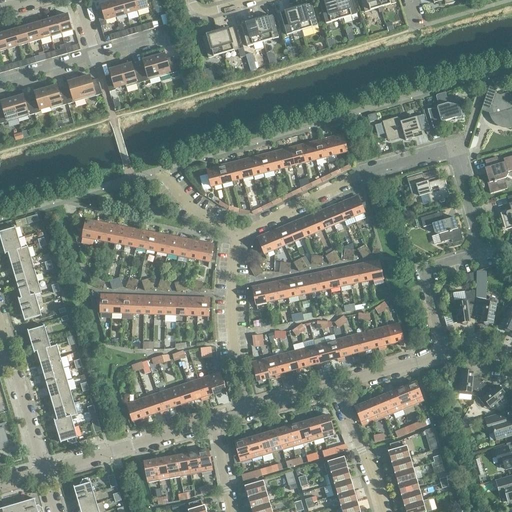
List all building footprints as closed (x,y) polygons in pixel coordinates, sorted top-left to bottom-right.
[(116,0),(111,2),(116,18),(126,15),(122,0),(116,0)] [(122,0),(126,15),(137,12),(133,0),(122,0)] [(133,0),(137,12),(148,9),(145,0),(133,0)] [(156,15),(163,13),(159,0),(152,0),(156,15)] [(331,22),(341,19),(335,0),(327,0),(328,0),(325,1),(319,2),(326,24),(331,23),(331,22)] [(335,0),(341,19),(351,16),(351,17),(357,15),(352,0),(335,0)] [(380,8),(377,0),(360,0),(365,13),(371,11),(370,11),(380,8)] [(106,25),(105,21),(116,18),(111,2),(100,5),(102,10),(96,12),(101,27),(106,25)] [(311,5),(305,7),(303,8),(302,6),(302,5),(295,7),(302,31),(312,28),(318,27),(311,5)] [(292,34),(302,31),(295,7),(288,9),(288,10),(289,12),(286,13),(286,12),(280,14),(286,36),(292,34)] [(72,31),(68,14),(57,18),(61,34),(72,31)] [(263,42),(272,40),(273,40),(278,38),(276,29),(272,16),(266,18),(263,19),(263,17),(263,16),(256,19),(263,42)] [(61,34),(57,18),(46,21),(51,37),(61,34)] [(263,42),(256,19),(249,21),(250,23),(247,24),(241,25),(247,47),(253,46),(253,45),(263,42)] [(51,37),(46,21),(35,24),(40,40),(51,37)] [(394,31),(391,22),(385,24),(388,32),(394,31)] [(29,44),(40,40),(35,24),(25,27),(29,44)] [(19,47),(29,44),(25,27),(14,30),(19,47)] [(224,28),(217,30),(224,54),(233,51),(237,50),(239,50),(239,49),(233,28),(227,30),(224,31),(224,29),(224,28)] [(19,47),(14,30),(3,33),(8,50),(19,47)] [(224,54),(217,30),(210,32),(210,33),(211,35),(208,36),(208,35),(202,37),(208,59),(214,57),(224,54)] [(346,34),(348,41),(349,42),(355,41),(352,32),(346,34)] [(0,52),(8,50),(3,33),(0,34),(0,52)] [(327,40),(329,47),(329,48),(335,47),(333,38),(327,40)] [(70,43),(65,45),(67,54),(80,50),(79,45),(71,47),(70,43)] [(60,50),(55,52),(57,57),(67,54),(65,45),(59,47),(60,50)] [(160,78),(177,73),(176,72),(180,71),(177,59),(167,62),(165,54),(154,58),(160,78)] [(142,80),(143,83),(160,78),(154,58),(143,61),(145,69),(139,71),(142,80)] [(124,80),(126,88),(143,83),(142,80),(139,71),(134,72),(131,64),(120,67),(124,80)] [(109,92),(115,91),(114,88),(125,85),(126,88),(124,80),(120,67),(109,71),(111,79),(106,81),(109,92)] [(79,80),(85,100),(102,95),(98,83),(92,84),(90,76),(79,80)] [(68,105),(85,100),(79,80),(68,83),(70,91),(64,93),(68,105)] [(56,86),(45,89),(51,109),(68,105),(64,93),(59,94),(56,86)] [(507,104),(511,103),(508,93),(500,96),(496,94),(497,90),(489,87),(483,104),(491,106),(490,109),(492,115),(491,115),(491,116),(493,120),(495,123),(499,126),(503,127),(507,128),(511,127),(511,129),(511,128),(511,109),(509,110),(507,104)] [(31,102),(34,114),(40,113),(40,110),(50,107),(51,110),(51,109),(45,89),(34,93),(37,101),(31,102)] [(23,96),(12,99),(18,119),(34,114),(31,102),(25,104),(23,96)] [(0,111),(0,120),(1,124),(18,119),(12,99),(1,103),(3,111),(0,111)] [(464,120),(458,101),(451,105),(450,103),(438,107),(439,109),(427,110),(430,119),(431,119),(430,119),(435,118),(438,122),(438,123),(439,123),(440,123),(455,119),(455,120),(455,121),(464,120)] [(423,116),(417,117),(400,122),(400,120),(397,119),(383,123),(388,139),(391,141),(404,137),(405,141),(414,139),(413,134),(427,130),(423,116)] [(14,135),(16,141),(24,139),(22,133),(14,135)] [(342,136),(332,138),(336,155),(347,152),(342,136)] [(321,141),(326,158),(336,155),(332,138),(321,141)] [(321,141),(311,144),(315,161),(326,158),(321,141)] [(301,146),(305,163),(315,161),(311,144),(301,146)] [(301,146),(290,149),(294,166),(305,163),(301,146)] [(280,152),(284,168),(294,166),(290,149),(280,152)] [(280,152),(269,154),(274,171),(284,168),(280,152)] [(263,174),(274,171),(269,154),(259,157),(263,174)] [(485,169),(489,183),(487,184),(490,194),(507,189),(504,179),(506,178),(508,174),(508,173),(511,171),(511,156),(503,159),(504,163),(499,165),(497,158),(485,161),(487,168),(485,169)] [(259,157),(249,160),(253,176),(263,174),(259,157)] [(249,160),(238,162),(243,179),(253,176),(249,160)] [(232,182),(243,179),(238,162),(228,165),(232,182)] [(228,165),(218,168),(222,184),(232,182),(228,165)] [(222,184),(218,168),(207,170),(208,175),(201,177),(204,191),(212,189),(211,187),(222,184)] [(413,199),(428,194),(430,204),(439,201),(440,203),(444,202),(444,200),(450,198),(444,179),(429,183),(428,181),(425,182),(422,175),(407,179),(413,199)] [(504,228),(508,230),(511,228),(511,196),(507,198),(509,204),(510,211),(500,214),(504,228)] [(354,217),(364,213),(357,197),(347,201),(354,217)] [(347,201),(337,205),(344,222),(354,217),(347,201)] [(220,202),(218,205),(226,210),(228,207),(220,202)] [(344,222),(337,205),(327,210),(334,226),(344,222)] [(327,210),(317,214),(324,230),(334,226),(327,210)] [(317,214),(307,218),(314,234),(324,230),(317,214)] [(434,245),(441,243),(452,240),(452,243),(460,241),(461,238),(458,228),(457,229),(454,218),(439,222),(437,214),(420,219),(423,228),(432,225),(434,234),(437,235),(431,237),(434,245)] [(39,221),(37,215),(26,218),(27,224),(39,221)] [(314,234),(307,218),(298,222),(304,238),(314,234)] [(83,238),(94,240),(97,223),(86,221),(83,238)] [(298,222),(288,226),(294,242),(304,238),(298,222)] [(107,225),(97,223),(94,240),(104,242),(107,225)] [(107,225),(104,242),(115,244),(118,227),(107,225)] [(294,242),(288,226),(278,230),(284,246),(294,242)] [(128,229),(118,227),(115,244),(125,246),(128,229)] [(0,232),(0,237),(2,244),(19,239),(15,228),(0,232)] [(128,229),(125,246),(136,248),(139,231),(128,229)] [(278,230),(268,234),(275,250),(284,246),(278,230)] [(149,233),(139,231),(136,248),(146,250),(149,233)] [(160,235),(149,233),(146,250),(157,252),(160,235)] [(268,234),(258,238),(264,254),(275,250),(268,234)] [(170,237),(160,235),(157,252),(167,254),(170,237)] [(181,239),(170,237),(167,254),(178,256),(181,239)] [(5,254),(8,253),(22,249),(19,239),(2,244),(5,254)] [(191,241),(181,239),(178,256),(188,258),(191,241)] [(202,243),(191,241),(188,258),(199,260),(202,243)] [(199,260),(209,263),(213,245),(202,243),(199,260)] [(8,253),(11,265),(31,259),(28,247),(22,249),(8,253)] [(11,265),(14,276),(35,270),(31,259),(11,265)] [(368,264),(371,281),(382,278),(379,261),(368,264)] [(368,264),(357,266),(361,283),(371,281),(368,264)] [(347,268),(350,285),(361,283),(357,266),(347,268)] [(347,268),(336,270),(340,287),(350,285),(347,268)] [(35,270),(14,276),(18,288),(38,282),(35,270)] [(326,272),(330,289),(340,287),(336,270),(326,272)] [(326,272),(316,275),(319,292),(330,289),(326,272)] [(473,274),(465,276),(466,283),(475,281),(473,274)] [(309,294),(319,292),(316,275),(305,277),(309,294)] [(305,277),(295,279),(298,296),(309,294),(305,277)] [(284,281),(288,298),(298,296),(295,279),(284,281)] [(284,281),(274,283),(277,300),(288,298),(284,281)] [(18,288),(21,299),(35,295),(42,293),(38,282),(18,288)] [(274,283),(263,286),(267,303),(277,300),(274,283)] [(263,286),(252,288),(256,305),(267,303),(263,286)] [(454,324),(458,323),(458,324),(462,323),(462,324),(462,325),(463,325),(464,326),(465,326),(466,325),(467,324),(467,323),(470,322),(469,317),(475,316),(476,298),(476,291),(465,293),(466,299),(460,300),(457,304),(449,305),(454,324)] [(18,300),(21,310),(38,305),(35,295),(21,299),(18,300)] [(112,296),(101,296),(101,313),(112,314),(112,296)] [(123,297),(112,296),(112,314),(122,314),(123,297)] [(123,297),(122,314),(133,314),(134,297),(123,297)] [(134,297),(133,314),(144,315),(144,297),(134,297)] [(144,297),(144,315),(154,315),(155,298),(144,297)] [(155,298),(154,315),(165,315),(166,298),(155,298)] [(166,298),(165,315),(176,316),(176,298),(166,298)] [(176,298),(176,316),(186,316),(187,299),(176,298)] [(475,316),(482,317),(481,322),(483,323),(483,324),(484,324),(484,325),(485,326),(486,326),(487,326),(488,326),(488,325),(489,324),(493,324),(496,305),(494,304),(494,301),(494,300),(494,299),(493,299),(493,298),(492,298),(491,298),(490,298),(490,299),(489,299),(489,300),(476,298),(475,316)] [(187,299),(186,316),(197,316),(198,299),(187,299)] [(197,316),(208,317),(209,299),(198,299),(197,316)] [(38,305),(21,310),(25,321),(41,316),(38,305)] [(511,308),(511,310),(509,309),(501,327),(504,328),(504,329),(504,330),(505,331),(505,332),(506,332),(507,332),(508,332),(509,332),(509,331),(510,331),(511,331),(511,308)] [(450,313),(443,315),(446,326),(453,325),(450,313)] [(398,325),(387,327),(392,344),(399,342),(400,346),(403,345),(404,347),(398,325)] [(28,332),(31,342),(48,337),(45,327),(28,332)] [(387,327),(377,330),(383,350),(386,349),(385,346),(392,344),(387,327)] [(367,333),(371,350),(378,348),(379,351),(383,350),(377,330),(367,333)] [(367,333),(356,336),(362,356),(365,355),(364,352),(371,350),(367,333)] [(130,336),(130,348),(141,347),(140,341),(136,341),(135,336),(130,336)] [(346,338),(351,355),(358,353),(359,357),(362,356),(356,336),(346,338)] [(51,348),(51,347),(48,337),(31,342),(34,353),(37,352),(51,348)] [(313,341),(315,347),(321,367),(324,366),(323,363),(330,361),(325,344),(324,338),(313,341)] [(346,338),(336,341),(341,361),(345,361),(344,357),(351,355),(346,338)] [(325,344),(330,361),(337,359),(338,362),(341,361),(336,341),(325,344)] [(37,352),(40,363),(60,357),(57,346),(51,347),(51,348),(37,352)] [(305,349),(309,366),(316,364),(317,368),(321,367),(315,347),(305,349)] [(305,349),(294,352),(300,372),(303,372),(302,368),(309,366),(305,349)] [(294,352),(284,355),(289,372),(296,370),(297,373),(300,372),(294,352)] [(274,358),(279,378),(282,377),(282,374),(289,372),(284,355),(274,358)] [(44,375),(64,369),(60,357),(40,363),(44,375)] [(274,358),(263,360),(268,377),(275,375),(276,379),(279,378),(274,358)] [(268,377),(263,360),(253,363),(257,380),(258,383),(269,380),(268,377)] [(141,363),(143,369),(145,375),(150,373),(147,361),(141,363)] [(44,375),(47,386),(67,380),(64,369),(44,375)] [(459,391),(459,392),(461,392),(464,395),(477,397),(483,384),(479,382),(479,379),(473,378),(473,373),(471,373),(471,372),(470,371),(470,370),(469,370),(468,370),(467,370),(466,370),(465,371),(465,372),(461,372),(460,386),(459,386),(458,386),(457,387),(457,388),(457,389),(457,390),(458,391),(459,391)] [(209,381),(214,394),(215,396),(225,393),(226,396),(219,374),(214,376),(212,372),(207,374),(208,377),(209,381)] [(208,377),(198,381),(205,401),(208,399),(207,396),(209,395),(214,394),(209,381),(208,377)] [(67,380),(47,386),(50,398),(70,392),(67,380)] [(202,402),(205,401),(198,381),(188,384),(194,401),(201,398),(202,402)] [(415,383),(405,387),(412,405),(423,401),(415,383)] [(188,384),(178,388),(185,407),(188,406),(187,403),(194,401),(188,384)] [(494,390),(490,385),(488,386),(483,384),(477,397),(485,406),(489,407),(490,408),(491,409),(492,409),(493,409),(494,409),(495,408),(495,407),(495,406),(495,405),(506,396),(503,393),(504,393),(504,392),(504,391),(505,391),(504,390),(504,389),(503,389),(503,388),(502,388),(501,388),(500,388),(500,389),(498,386),(494,390)] [(402,409),(412,405),(405,387),(395,392),(402,409)] [(185,407),(178,388),(168,391),(173,408),(180,405),(182,409),(185,407)] [(168,391),(158,395),(165,414),(168,413),(167,410),(173,408),(168,391)] [(50,398),(54,409),(74,403),(70,392),(50,398)] [(395,392),(385,396),(393,413),(402,409),(395,392)] [(148,398),(153,414),(160,412),(161,415),(165,414),(158,395),(148,398)] [(375,400),(383,418),(393,413),(385,396),(375,400)] [(148,398),(137,401),(144,421),(147,420),(146,417),(153,414),(148,398)] [(375,400),(365,404),(373,422),(383,418),(375,400)] [(141,422),(144,421),(137,401),(127,405),(134,427),(135,427),(133,421),(140,419),(141,422)] [(77,415),(74,403),(54,409),(57,420),(57,421),(71,417),(75,416),(77,415)] [(365,404),(355,408),(363,426),(373,422),(365,404)] [(493,432),(496,440),(511,435),(511,417),(505,420),(503,414),(485,420),(489,433),(493,432)] [(75,416),(71,417),(57,421),(57,420),(54,421),(57,432),(74,427),(72,421),(76,420),(75,416)] [(328,416),(318,419),(323,438),(334,434),(328,416)] [(318,419),(307,422),(313,441),(323,438),(318,419)] [(95,434),(101,432),(97,420),(91,422),(95,434)] [(313,441),(307,422),(297,425),(303,444),(313,441)] [(297,425),(287,428),(292,447),(303,444),(297,425)] [(77,438),(74,427),(57,432),(60,443),(67,441),(68,443),(71,445),(77,443),(75,438),(77,438)] [(292,447),(287,428),(277,431),(282,450),(292,447)] [(426,430),(405,435),(407,442),(428,438),(426,430)] [(277,431),(266,434),(272,453),(282,450),(277,431)] [(272,453),(266,434),(256,437),(261,456),(272,453)] [(256,437),(246,440),(251,459),(261,456),(256,437)] [(241,462),(251,459),(246,440),(235,443),(241,462)] [(388,452),(391,463),(410,458),(406,447),(404,447),(402,441),(389,445),(391,451),(388,452)] [(327,451),(329,457),(348,451),(345,445),(327,451)] [(503,463),(505,470),(511,467),(511,451),(509,453),(507,447),(494,450),(499,464),(503,463)] [(420,455),(423,460),(431,456),(428,450),(420,455)] [(201,472),(212,470),(208,451),(197,453),(201,472)] [(190,474),(201,472),(197,453),(187,455),(190,474)] [(180,476),(190,474),(187,455),(176,457),(180,476)] [(169,478),(180,476),(176,457),(166,459),(169,478)] [(327,475),(347,469),(344,458),(324,464),(327,475)] [(410,458),(391,463),(395,474),(413,469),(410,458)] [(159,480),(169,478),(166,459),(155,461),(159,480)] [(155,461),(144,463),(148,482),(159,480),(155,461)] [(330,486),(350,480),(347,469),(327,475),(330,486)] [(395,474),(398,485),(416,480),(413,469),(395,474)] [(241,476),(243,482),(257,478),(255,472),(241,476)] [(107,477),(111,489),(117,487),(114,475),(107,477)] [(511,477),(496,482),(500,495),(505,494),(508,503),(511,501),(511,477)] [(74,488),(77,499),(94,494),(91,483),(89,484),(87,479),(82,480),(80,484),(80,486),(74,488)] [(337,496),(354,491),(350,480),(330,486),(333,497),(337,496)] [(416,480),(398,485),(401,496),(419,491),(416,480)] [(481,483),(484,493),(493,490),(491,481),(481,483)] [(245,487),(248,498),(266,493),(263,482),(245,487)] [(354,491),(337,496),(341,507),(357,502),(354,491)] [(401,496),(404,507),(423,502),(419,491),(401,496)] [(251,509),(269,504),(266,493),(248,498),(251,509)] [(94,494),(77,499),(80,509),(97,504),(94,494)] [(294,503),(295,508),(302,506),(299,495),(293,497),(295,503),(294,503)] [(34,499),(24,503),(26,511),(43,511),(42,508),(38,505),(36,506),(34,499)] [(206,511),(204,506),(203,507),(201,500),(188,504),(190,510),(184,511),(206,511)] [(423,502),(404,507),(405,511),(428,511),(432,511),(428,500),(423,502)] [(341,507),(342,511),(359,511),(357,502),(341,507)] [(15,511),(26,511),(24,503),(13,506),(15,511)]
